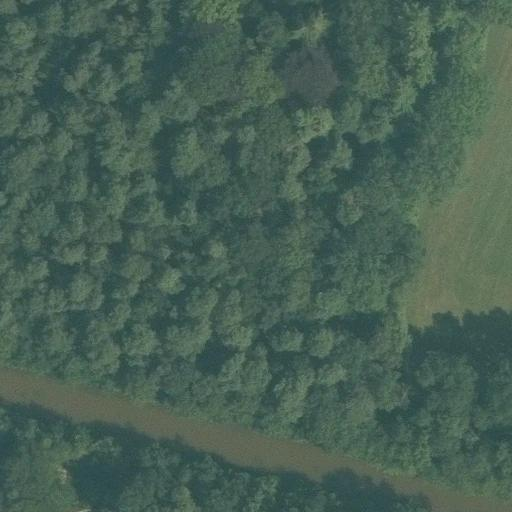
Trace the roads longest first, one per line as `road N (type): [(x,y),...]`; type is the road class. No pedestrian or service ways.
road 1 (track): [(511,360),(459,371),(380,371),(333,322),(290,309),(218,0)]
road 2 (track): [(511,431),(331,377),(290,309)]
